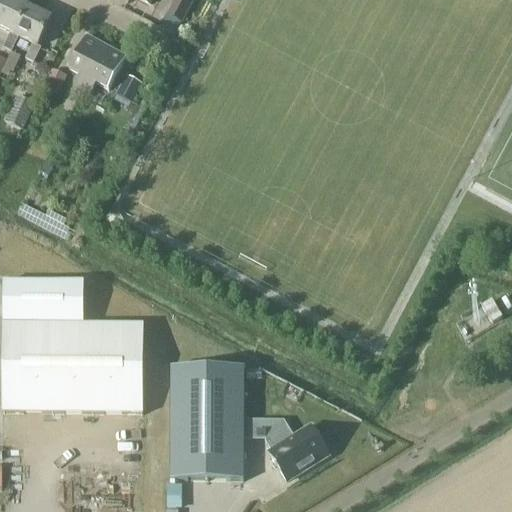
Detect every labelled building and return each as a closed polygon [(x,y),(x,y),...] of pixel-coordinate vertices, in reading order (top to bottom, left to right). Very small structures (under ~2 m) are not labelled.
[(15,38),(28,9),(8,0),(4,0),(0,9),(0,30),(10,35),(2,50),(4,51),(0,59),(6,62),(10,54),(11,54),(19,39),(15,38)] [(182,25),(194,0),(174,0),(166,17),(182,25)] [(15,38),(19,39),(32,46),(25,61),(33,65),(41,50),(38,48),(51,20),(28,9),(15,38)] [(81,95),(106,49),(86,39),(68,72),(80,78),(73,90),(81,95)] [(106,49),(81,95),(89,99),(96,86),(108,93),(125,60),(106,49)] [(47,78),(51,70),(46,63),(37,64),(33,72),(38,79),(47,78)] [(58,97),(66,78),(51,71),(43,91),(58,97)] [(131,105),(141,85),(126,77),(116,97),(131,105)] [(23,133),(35,107),(17,98),(4,125),(23,133)] [(47,178),(54,166),(46,161),(39,174),(47,178)] [(83,285),(3,285),(2,415),(142,417),(143,329),(83,328),(83,285)] [(491,326),(502,319),(491,302),(481,309),(491,326)] [(169,483),(243,484),(244,370),(170,370),(169,483)] [(286,427),(286,424),(244,424),(244,444),(264,444),(263,442),(286,427)] [(357,443),(347,426),(324,440),(334,457),(357,443)] [(328,458),(310,429),(294,439),(286,427),(263,442),(264,444),(270,454),(268,455),(286,485),(328,458)]
